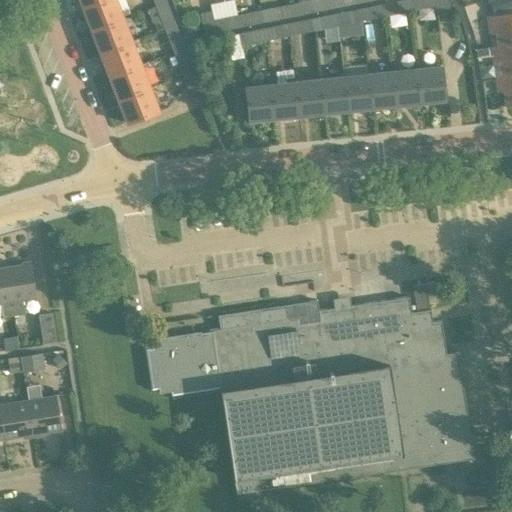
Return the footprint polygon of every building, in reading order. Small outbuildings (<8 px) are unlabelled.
[(78,0),(81,8),(102,0),(78,0)] [(90,31),(123,19),(115,0),(102,0),(81,8),(90,31)] [(260,0),(262,9),(260,10),(264,22),(288,17),(284,5),(280,6),(279,0),(260,0)] [(284,5),(288,17),(312,12),(308,0),(284,5)] [(336,7),(334,0),(308,0),(312,12),(336,7)] [(410,11),(408,0),(401,0),(384,4),(385,16),(410,11)] [(408,0),(410,11),(434,6),(436,17),(451,14),(448,0),(408,0)] [(511,6),(511,0),(490,0),(488,1),(492,14),(511,6)] [(163,29),(175,25),(167,2),(155,6),(147,9),(152,23),(154,22),(158,31),(163,29)] [(385,16),(384,4),(360,8),(361,21),(371,19),(385,16)] [(361,21),(360,8),(336,13),(337,26),(346,24),(361,21)] [(203,35),(239,27),(236,15),(212,20),(210,11),(199,13),(203,35)] [(239,27),(252,25),(248,12),(236,15),(239,27)] [(337,26),(336,13),(312,18),(313,31),(337,26)] [(492,48),(511,45),(511,14),(487,18),(489,33),(496,32),(498,46),(492,47),(492,48)] [(313,31),(312,18),(287,23),(289,36),(303,33),(313,31)] [(90,31),(99,54),(132,41),(123,19),(90,31)] [(361,21),(346,24),(348,38),(363,37),(361,21)] [(289,36),(287,23),(274,26),(277,38),(289,36)] [(172,52),(184,47),(175,25),(163,29),(172,52)] [(263,28),(250,31),(253,43),(265,41),(263,28)] [(238,33),(226,35),(230,58),(243,56),(241,46),(238,34),(238,33)] [(132,41),(99,54),(108,77),(141,64),(132,41)] [(500,62),(502,76),(511,75),(511,45),(492,48),(494,62),(500,62)] [(193,70),(184,47),(172,52),(181,75),(193,70)] [(475,50),(476,58),(488,56),(487,48),(475,50)] [(141,64),(108,77),(117,100),(150,87),(141,64)] [(441,67),(416,70),(419,104),(445,101),(441,67)] [(193,70),(181,75),(191,99),(203,95),(193,70)] [(419,104),(416,70),(391,72),(395,106),(419,104)] [(367,75),(370,109),(395,106),(391,72),(367,75)] [(342,77),(346,111),(370,109),(367,75),(342,77)] [(511,75),(502,76),(502,77),(496,78),(498,91),(504,91),(506,106),(511,105),(511,75)] [(318,80),(321,114),(346,111),(342,77),(318,80)] [(293,82),(297,117),(321,114),(318,80),(293,82)] [(269,85),(273,119),(297,117),(293,82),(269,85)] [(247,122),(273,119),(269,85),(244,87),(247,122)] [(159,111),(150,87),(117,100),(126,123),(159,111)] [(29,262),(5,266),(12,315),(24,313),(21,299),(35,297),(29,262)] [(12,315),(5,266),(0,266),(0,308),(1,317),(12,315)] [(158,392),(218,382),(233,478),(236,496),(393,471),(393,473),(475,460),(458,352),(445,354),(440,320),(432,321),(430,309),(411,312),(408,295),(317,309),(319,321),(299,324),(298,315),(285,317),(283,303),(216,313),(218,327),(149,338),(151,347),(145,348),(151,387),(157,386),(158,392)] [(139,335),(136,316),(136,310),(122,313),(125,336),(139,335)] [(42,343),(56,341),(52,312),(38,315),(42,343)] [(4,351),(19,348),(17,336),(2,338),(4,351)] [(41,353),(19,356),(22,372),(44,368),(41,353)] [(66,360),(59,353),(53,358),(60,365),(66,360)] [(18,362),(8,364),(8,373),(19,372),(18,362)] [(55,394),(26,399),(32,436),(42,435),(41,432),(60,429),(55,394)] [(32,436),(26,399),(0,403),(0,420),(3,438),(21,435),(22,438),(32,436)]
